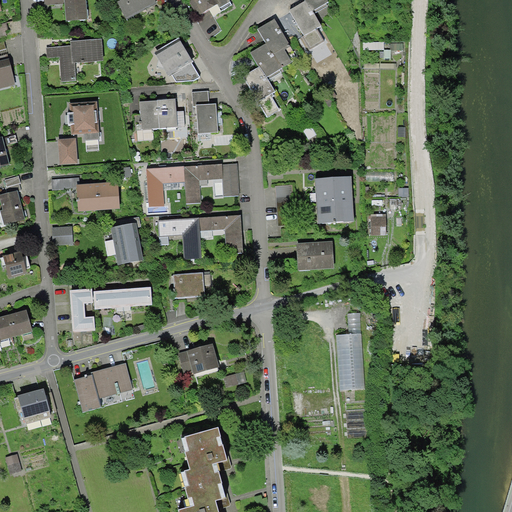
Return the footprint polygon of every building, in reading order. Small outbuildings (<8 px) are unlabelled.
[(63,9),(62,0),(43,0),(44,10),(63,9)] [(67,0),(70,22),(89,21),(86,0),(67,0)] [(123,0),(116,4),(127,23),(158,5),(155,0),(123,0)] [(190,0),(189,1),(196,15),(218,3),(222,10),(231,5),(228,0),(190,0)] [(306,0),(289,10),(305,37),(321,27),(314,14),(306,0)] [(305,0),(306,0),(314,14),(329,4),(326,0),(305,0)] [(275,21),(259,30),(267,45),(280,70),(293,64),(285,50),(289,47),(275,21)] [(70,47),(46,48),(47,58),(60,57),(62,83),(75,82),(74,64),(104,62),(102,40),(70,42),(70,47)] [(384,42),(363,42),(363,50),(384,50),(384,42)] [(160,59),(172,78),(194,63),(183,45),(160,59)] [(258,67),(264,79),(280,70),(267,45),(251,53),(258,67)] [(0,64),(0,89),(15,87),(10,62),(0,64)] [(258,67),(241,75),(255,102),(273,93),(264,79),(258,67)] [(208,91),(192,92),(193,106),(197,106),(209,105),(208,91)] [(175,100),(158,101),(160,129),(177,127),(175,100)] [(96,101),(69,104),(71,136),(99,133),(96,101)] [(158,101),(139,103),(141,130),(160,129),(158,101)] [(209,105),(197,106),(198,134),(219,133),(217,105),(209,105)] [(3,138),(0,138),(0,167),(10,165),(3,138)] [(76,140),(60,141),(62,167),(78,165),(76,140)] [(237,165),(221,166),(222,180),(223,197),(240,196),(237,165)] [(221,166),(183,168),(184,183),(185,206),(202,205),(201,181),(222,180),(221,166)] [(183,168),(147,170),(149,206),(165,205),(163,184),(184,183),(183,168)] [(394,171),(364,171),(364,182),(394,182),(394,171)] [(19,176),(5,180),(7,187),(5,188),(7,195),(21,191),(19,184),(21,184),(19,176)] [(319,179),(322,224),(355,223),(353,177),(319,179)] [(81,187),(82,212),(121,212),(120,186),(81,187)] [(7,195),(0,196),(0,200),(3,210),(0,211),(0,214),(3,226),(25,220),(17,192),(7,195)] [(240,216),(198,218),(199,235),(226,233),(227,255),(243,254),(240,216)] [(198,218),(158,222),(158,238),(182,237),(183,259),(201,258),(199,235),(198,218)] [(136,225),(111,230),(113,240),(104,241),(107,257),(115,255),(117,268),(143,263),(136,225)] [(54,229),(55,247),(74,247),(74,228),(54,229)] [(335,244),(299,246),(300,270),(336,269),(335,244)] [(6,258),(11,278),(29,273),(24,253),(6,258)] [(203,274),(174,276),(175,299),(205,297),(203,274)] [(96,294),(97,312),(154,308),(153,290),(96,294)] [(92,305),(91,291),(70,292),(73,334),(95,332),(94,318),(85,318),(84,306),(92,305)] [(0,344),(0,342),(32,334),(26,311),(0,318),(0,344)] [(346,332),(333,334),(338,392),(366,389),(360,313),(345,314),(346,332)] [(191,351),(196,375),(220,369),(214,345),(191,351)] [(92,376),(74,380),(82,412),(101,408),(99,399),(133,390),(126,364),(91,373),(92,376)] [(17,395),(26,424),(51,417),(43,388),(17,395)] [(196,507),(181,511),(224,511),(222,503),(232,500),(222,466),(233,463),(223,430),(190,440),(199,471),(187,475),(196,507)]
